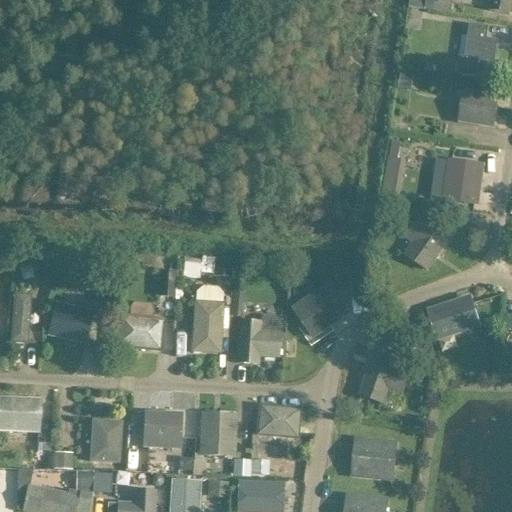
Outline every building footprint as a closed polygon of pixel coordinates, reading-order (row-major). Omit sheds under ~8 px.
[(411,0),(410,8),(426,10),(427,0),(411,0)] [(511,0),(490,0),(488,13),(511,16),(511,7),(511,0)] [(464,58),(458,57),(456,75),(483,79),(484,73),(489,74),(490,66),(493,66),(497,41),(487,40),(488,28),(469,25),(464,58)] [(426,63),(425,71),(433,73),(434,64),(426,63)] [(411,92),(413,76),(401,74),(398,90),(411,92)] [(462,90),(457,124),(494,130),(499,96),(462,90)] [(442,202),(478,207),(485,165),(449,159),(442,202)] [(384,181),(382,193),(394,195),(396,183),(384,181)] [(406,256),(426,271),(450,237),(421,217),(406,238),(414,244),(406,256)] [(214,259),(213,275),(232,277),(233,260),(214,259)] [(312,270),(312,276),(316,281),(322,281),(327,276),(327,270),(322,266),(316,266),(312,270)] [(293,267),(291,283),(307,284),(308,268),(293,267)] [(52,269),(39,268),(39,282),(52,282),(52,269)] [(161,271),(159,297),(174,298),(176,272),(161,271)] [(289,310),(311,341),(349,315),(326,284),(289,310)] [(202,287),(196,294),(196,302),(194,302),(190,354),(220,356),(223,303),(223,295),(218,288),(202,287)] [(9,344),(26,345),(30,297),(13,295),(9,344)] [(426,310),(436,342),(481,328),(470,296),(426,310)] [(129,309),(129,318),(119,317),(116,348),(159,352),(162,321),(152,321),(153,311),(151,306),(133,304),(129,309)] [(48,335),(85,343),(92,314),(55,306),(48,335)] [(261,319),(259,323),(237,321),(235,365),(258,366),(258,359),(278,360),(280,321),(275,317),(265,317),(261,319)] [(408,335),(412,347),(422,344),(417,332),(408,335)] [(358,398),(384,406),(388,394),(402,398),(410,371),(370,358),(358,398)] [(0,398),(0,432),(39,434),(40,400),(0,398)] [(258,405),(254,437),(297,441),(300,409),(258,405)] [(143,412),(141,450),(180,451),(181,413),(143,412)] [(198,457),(234,459),(236,416),(199,414),(198,457)] [(88,463),(118,465),(121,422),(91,420),(88,463)] [(354,438),(349,477),(393,482),(397,442),(354,438)] [(37,445),(37,453),(50,453),(50,445),(37,445)] [(54,470),(71,471),(72,455),(55,454),(54,470)] [(192,472),(193,459),(180,459),(179,471),(192,472)] [(250,476),(251,462),(234,462),(233,478),(250,479),(250,476)] [(269,463),(251,462),(250,476),(268,476),(269,463)] [(17,470),(17,484),(28,487),(29,487),(32,471),(17,470)] [(76,492),(91,496),(91,472),(76,472),(76,492)] [(111,494),(112,475),(96,474),(95,474),(94,493),(111,494)] [(168,511),(197,511),(199,482),(171,481),(168,511)] [(209,496),(228,498),(229,484),(210,482),(209,496)] [(236,483),(235,511),(281,511),(283,485),(236,483)] [(22,511),(87,511),(91,496),(76,492),(68,490),(67,495),(29,487),(28,487),(22,511)] [(153,511),(155,491),(133,490),(132,504),(117,503),(116,511),(153,511)] [(345,494),(343,511),(386,511),(388,499),(345,494)]
